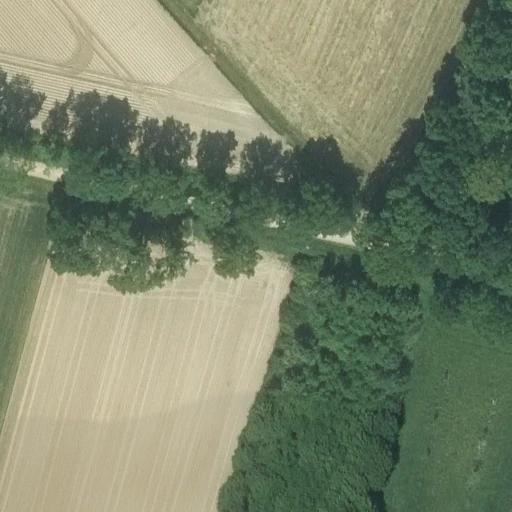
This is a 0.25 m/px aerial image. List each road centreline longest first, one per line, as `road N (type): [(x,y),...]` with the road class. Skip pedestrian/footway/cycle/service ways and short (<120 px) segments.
road 1 (unclassified): [(0,156),(511,269)]
road 2 (track): [(165,0),(332,191),(359,235)]
